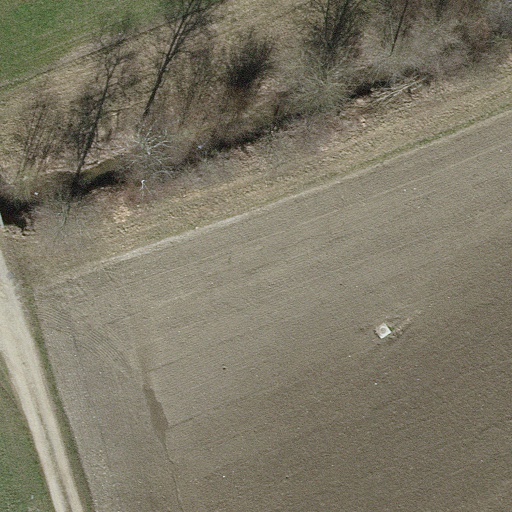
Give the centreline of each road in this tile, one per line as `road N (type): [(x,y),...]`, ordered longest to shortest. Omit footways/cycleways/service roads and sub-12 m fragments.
road 1 (track): [(511,86),(0,253)]
road 2 (track): [(68,511),(0,271)]
road 3 (track): [(186,0),(0,85)]
